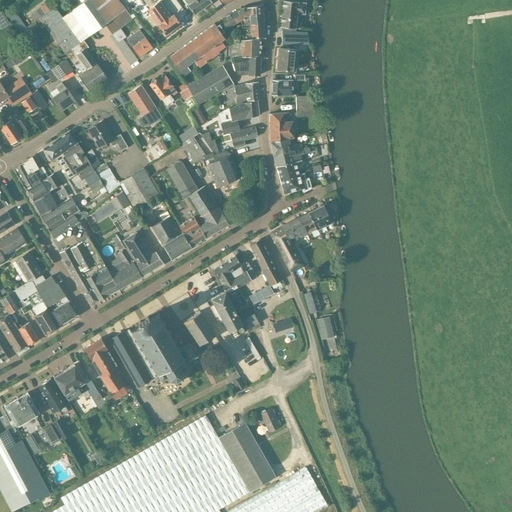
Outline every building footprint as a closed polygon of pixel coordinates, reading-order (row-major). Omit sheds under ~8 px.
[(79,5),(65,15),(55,0),(52,2),(50,0),(30,15),(41,30),(45,27),(65,53),(66,53),(83,40),(105,24),(125,9),(118,0),(85,0),(78,5),(79,5)] [(185,0),(188,4),(188,5),(194,14),(212,1),(210,0),(185,0)] [(174,15),(171,17),(159,1),(148,10),(166,34),(180,24),(174,15)] [(283,1),(281,27),(282,27),(282,30),(296,31),(296,28),(297,13),(305,14),(306,3),(283,1)] [(241,14),(243,19),(244,18),(244,16),(263,14),(262,4),(246,7),(241,8),(240,8),(241,14)] [(1,8),(0,8),(0,26),(1,28),(9,23),(1,8)] [(241,20),(243,19),(241,14),(240,8),(222,18),(226,29),(241,20)] [(125,9),(105,24),(111,33),(132,19),(125,9)] [(243,19),(241,20),(242,28),(250,26),(250,24),(264,23),(263,14),(244,16),(244,18),(243,19)] [(250,26),(242,28),(243,40),(262,38),(261,38),(265,38),(264,23),(250,24),(250,26)] [(215,24),(169,56),(179,71),(178,71),(182,77),(195,68),(191,62),(213,47),(210,44),(216,40),(218,43),(221,41),(225,38),(215,24)] [(139,30),(127,39),(139,56),(140,55),(141,57),(146,53),(145,52),(152,47),(145,38),(140,30),(139,30)] [(282,30),(281,45),(297,45),(298,44),(304,44),(304,31),(296,31),(282,30)] [(262,38),(243,40),(242,40),(242,42),(241,42),(241,45),(242,56),(249,56),(261,55),(261,38),(262,38)] [(89,90),(107,78),(86,49),(89,47),(83,40),(66,53),(76,68),(78,67),(82,74),(79,76),(89,90)] [(225,46),(221,41),(218,43),(216,40),(210,44),(213,47),(191,62),(195,68),(198,65),(199,67),(219,52),(218,51),(225,46)] [(295,71),(297,49),(297,45),(281,45),(281,48),(279,47),(277,70),(295,71)] [(30,55),(26,48),(14,56),(19,63),(30,55)] [(261,57),(249,56),(242,56),(231,59),(235,74),(248,75),(248,74),(260,75),(261,57)] [(65,60),(46,73),(52,82),(58,78),(59,79),(72,70),(65,60)] [(223,89),(233,83),(223,66),(208,74),(198,80),(188,86),(198,104),(205,99),(212,95),(223,89)] [(150,84),(160,98),(161,98),(166,105),(174,100),(171,96),(177,92),(175,89),(165,76),(159,80),(158,78),(157,79),(154,79),(152,81),(151,83),(150,84)] [(21,77),(4,88),(0,83),(0,100),(6,97),(12,106),(32,94),(21,77)] [(273,80),(273,95),(274,95),(305,95),(306,95),(306,80),(273,80)] [(259,100),(258,82),(246,83),(234,86),(235,104),(247,101),(259,100)] [(62,110),(75,101),(66,88),(65,88),(61,83),(56,87),(60,92),(53,97),(62,110)] [(192,95),(185,83),(179,87),(181,91),(180,92),(184,100),(192,95)] [(141,85),(128,93),(142,114),(143,116),(139,118),(139,121),(141,125),(144,125),(147,123),(149,125),(162,117),(155,106),(141,85)] [(312,95),(295,96),(296,117),(313,116),(312,95)] [(37,107),(30,96),(21,103),(28,113),(37,107)] [(228,108),(219,113),(222,123),(221,123),(223,133),(239,129),(237,120),(245,118),(254,116),(259,115),(257,100),(243,102),(229,110),(228,108)] [(191,110),(198,125),(207,121),(199,106),(191,110)] [(270,122),(270,141),(291,137),(294,137),(292,121),(290,121),(289,112),(270,114),(270,122)] [(12,143),(22,136),(28,132),(20,120),(18,121),(14,116),(0,126),(12,143)] [(113,138),(102,120),(88,129),(99,147),(109,141),(112,146),(117,143),(121,150),(128,147),(120,134),(113,138)] [(244,140),(257,136),(255,127),(230,133),(224,135),(225,141),(231,139),(234,148),(245,145),(244,140)] [(44,148),(51,160),(77,142),(70,131),(44,148)] [(239,178),(230,155),(228,150),(226,151),(215,153),(207,141),(206,141),(200,132),(179,145),(191,164),(205,158),(207,164),(217,187),(239,178)] [(187,139),(184,133),(178,136),(182,142),(187,139)] [(274,155),(277,167),(292,163),(290,156),(300,154),(303,154),(303,153),(301,145),(298,146),(297,143),(293,144),(291,137),(270,141),(274,155)] [(63,153),(77,174),(91,164),(84,153),(78,143),(63,153)] [(157,143),(143,151),(149,162),(160,157),(159,156),(163,154),(157,143)] [(91,150),(85,154),(89,160),(95,156),(91,150)] [(292,163),(277,167),(280,180),(284,178),(285,181),(287,180),(287,178),(299,175),(296,161),(301,160),(300,154),(290,156),(292,163)] [(37,169),(38,169),(42,166),(35,155),(28,158),(29,159),(14,168),(20,178),(29,173),(29,174),(37,169)] [(189,195),(189,196),(201,216),(199,218),(203,224),(200,226),(206,237),(228,224),(205,185),(198,189),(181,160),(165,169),(183,199),(189,195)] [(91,165),(77,174),(82,180),(84,179),(96,172),(91,165)] [(98,174),(108,193),(109,193),(114,190),(114,189),(116,188),(115,188),(117,187),(118,186),(121,184),(118,180),(117,181),(109,168),(98,174)] [(159,194),(144,168),(120,182),(134,208),(159,194)] [(48,177),(48,176),(45,172),(41,175),(38,169),(37,169),(29,174),(29,173),(20,178),(27,189),(48,177)] [(89,186),(100,179),(96,172),(84,179),(89,186)] [(48,176),(48,177),(27,189),(33,200),(49,191),(49,192),(60,185),(53,173),(48,176)] [(303,173),(299,175),(287,178),(287,180),(285,181),(284,178),(280,180),(283,193),(302,188),(303,192),(310,187),(308,178),(305,179),(303,173)] [(93,193),(104,186),(100,179),(89,186),(93,193)] [(41,215),(57,206),(55,202),(68,195),(66,191),(64,187),(51,195),(49,192),(49,191),(33,200),(41,215)] [(106,191),(95,199),(98,203),(110,195),(106,191)] [(131,221),(137,217),(122,193),(116,196),(131,221)] [(45,223),(76,205),(71,197),(57,206),(41,215),(45,223)] [(317,207),(307,212),(316,229),(317,230),(317,229),(332,222),(333,221),(327,206),(324,208),(323,204),(317,207)] [(76,205),(45,223),(50,230),(66,219),(74,214),(79,211),(78,210),(76,205)] [(80,209),(78,210),(79,211),(74,214),(66,219),(50,230),(54,237),(78,221),(88,214),(87,212),(83,211),(81,212),(80,209)] [(7,211),(0,215),(0,232),(14,223),(13,221),(14,220),(12,216),(10,217),(7,211)] [(307,212),(298,217),(307,235),(311,233),(313,237),(327,231),(325,226),(318,230),(317,229),(317,230),(316,229),(307,212)] [(191,246),(183,232),(182,233),(171,215),(152,226),(172,259),(191,246)] [(183,232),(191,246),(206,237),(200,226),(194,216),(178,225),(183,232)] [(281,226),(289,238),(292,243),(307,235),(298,217),(281,226)] [(289,238),(281,226),(270,232),(291,273),(304,266),(292,243),(289,238)] [(26,242),(17,227),(0,238),(0,245),(6,255),(21,245),(21,247),(26,244),(25,242),(26,242)] [(126,249),(133,262),(142,276),(163,263),(146,235),(141,239),(136,232),(121,241),(126,249)] [(111,238),(118,249),(123,247),(116,235),(111,238)] [(69,247),(99,301),(119,290),(103,263),(104,263),(89,237),(71,248),(70,247),(69,247)] [(282,278),(262,240),(260,238),(249,243),(271,283),(282,278)] [(99,301),(69,247),(59,253),(91,306),(99,301)] [(110,259),(104,263),(103,263),(119,290),(135,280),(126,266),(133,262),(126,249),(118,253),(123,261),(114,267),(110,259)] [(16,260),(29,281),(24,284),(27,287),(28,286),(30,288),(35,285),(35,286),(45,280),(42,274),(28,252),(16,260)] [(235,256),(224,262),(232,275),(238,287),(251,280),(251,279),(257,276),(252,268),(246,271),(246,270),(243,272),(240,266),(241,265),(235,256)] [(133,262),(126,266),(135,280),(137,281),(140,279),(139,277),(142,276),(133,262)] [(222,264),(213,269),(219,279),(225,291),(237,312),(246,307),(248,306),(238,287),(232,275),(224,262),(224,263),(222,264)] [(51,276),(45,280),(35,286),(39,292),(40,294),(60,326),(78,314),(69,300),(68,301),(64,296),(65,295),(57,283),(56,283),(51,276)] [(23,290),(27,287),(24,284),(0,298),(0,300),(6,310),(8,313),(27,345),(39,338),(30,323),(22,327),(20,324),(19,325),(16,321),(17,320),(12,312),(20,307),(17,302),(27,296),(23,290)] [(214,304),(210,306),(215,316),(219,314),(229,332),(243,324),(244,324),(238,314),(237,312),(225,291),(211,299),(214,304)] [(311,291),(304,294),(310,312),(318,310),(311,291)] [(34,316),(45,334),(60,326),(40,294),(39,292),(29,299),(38,314),(34,316)] [(27,345),(8,313),(6,310),(0,300),(0,326),(15,352),(27,345)] [(252,307),(238,314),(244,324),(243,324),(246,329),(247,329),(249,333),(261,327),(254,313),(255,312),(252,307)] [(215,334),(200,311),(184,322),(196,340),(190,344),(189,342),(180,348),(188,362),(206,351),(202,343),(215,334)] [(186,366),(187,363),(159,316),(160,313),(158,313),(158,315),(150,319),(148,316),(138,323),(140,326),(132,331),(130,330),(129,332),(157,375),(159,379),(163,380),(166,378),(167,376),(169,380),(176,382),(182,378),(183,372),(181,368),(183,368),(186,366)] [(317,320),(322,339),(333,336),(329,317),(317,320)] [(290,319),(284,321),(287,328),(292,326),(290,319)] [(157,375),(129,332),(126,333),(125,331),(124,330),(111,339),(138,386),(157,375)] [(84,348),(110,393),(111,393),(115,400),(127,393),(127,392),(131,389),(127,383),(128,383),(101,338),(84,348)] [(0,362),(8,357),(0,343),(0,362)] [(88,375),(83,378),(74,364),(54,377),(65,395),(83,384),(91,397),(99,393),(88,375)] [(68,410),(59,395),(50,380),(39,386),(44,395),(40,396),(44,404),(48,402),(54,413),(59,410),(61,414),(68,410)] [(0,416),(0,418),(6,430),(9,435),(10,434),(16,431),(14,426),(38,412),(28,393),(5,406),(9,412),(0,416)] [(280,426),(272,408),(258,415),(262,423),(265,422),(269,431),(280,426)] [(220,511),(219,509),(249,492),(276,476),(245,422),(218,437),(205,415),(100,475),(61,497),(65,504),(50,511),(220,511)] [(59,418),(52,422),(62,438),(62,439),(71,434),(64,421),(62,422),(59,418)] [(43,433),(40,435),(46,445),(50,443),(50,444),(61,438),(51,423),(41,429),(43,433)] [(6,430),(0,433),(0,487),(12,510),(38,496),(39,499),(49,493),(21,440),(15,443),(10,434),(9,435),(6,430)] [(30,434),(25,437),(34,453),(39,450),(30,434)] [(81,475),(74,464),(70,467),(77,477),(81,475)] [(306,467),(227,511),(318,511),(328,506),(306,467)]
